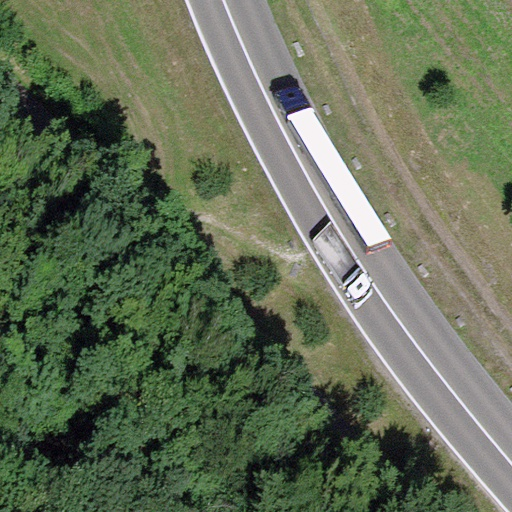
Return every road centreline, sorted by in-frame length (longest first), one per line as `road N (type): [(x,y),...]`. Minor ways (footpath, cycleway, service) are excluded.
road 1 (primary): [(511,455),(399,316),(289,141),(228,0)]
road 2 (unclassified): [(89,132),(0,35)]
